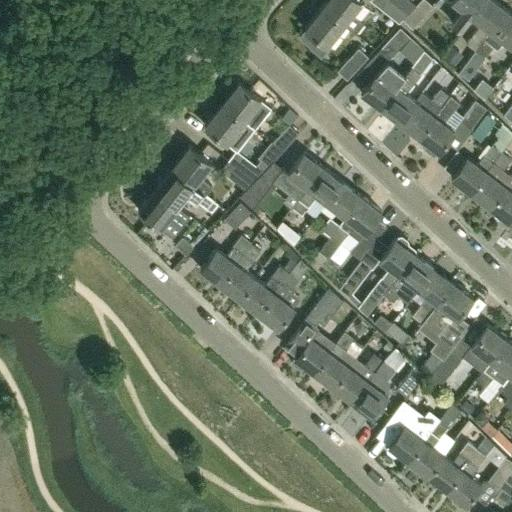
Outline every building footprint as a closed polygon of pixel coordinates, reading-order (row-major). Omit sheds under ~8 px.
[(323,0),(320,5),(342,23),(354,32),(362,22),(350,13),(359,1),(358,0),(323,0)] [(401,18),(402,19),(407,13),(390,0),(368,0),(368,1),(397,22),(401,18)] [(390,0),(407,13),(414,5),(408,0),(390,0)] [(431,5),(425,0),(419,0),(414,5),(407,13),(402,19),(411,28),(431,5)] [(459,28),(469,15),(471,16),(482,0),(450,0),(460,8),(450,22),(459,28)] [(506,9),(493,0),(482,0),(471,16),(480,23),(473,31),(474,31),(465,43),(474,51),(490,30),(506,9)] [(342,23),(320,5),(303,26),(305,28),(297,38),(319,56),(328,46),(326,44),(342,23)] [(490,30),(474,51),(459,72),(468,78),(493,46),(497,49),(503,41),(508,45),(511,39),(511,14),(506,9),(490,30)] [(379,46),(389,56),(409,35),(398,26),(379,46)] [(454,65),(463,54),(452,45),(443,55),(454,65)] [(346,79),(367,56),(357,47),(336,70),(346,79)] [(359,91),(379,106),(404,74),(385,59),(376,70),(375,70),(359,91)] [(404,74),(379,106),(398,120),(414,99),(404,92),(419,72),(410,66),(404,74)] [(269,106),(259,98),(237,80),(220,102),(253,127),(269,106)] [(421,90),(414,99),(398,120),(417,135),(433,114),(448,95),(439,88),(432,98),(421,90)] [(448,95),(433,114),(417,135),(425,141),(422,146),(432,154),(436,150),(452,129),(444,122),(453,110),(458,102),(448,95)] [(470,127),(485,107),(474,99),(459,119),(470,127)] [(511,121),(511,100),(502,114),(511,122),(511,121)] [(225,141),(234,148),(227,158),(253,179),(256,176),(261,169),(236,149),(253,127),(220,102),(203,123),(225,141)] [(270,140),(280,150),(297,131),(287,122),(270,140)] [(449,176),(469,191),(485,171),(500,150),(511,134),(511,132),(504,125),(476,162),(466,154),(449,176)] [(210,185),(199,175),(209,162),(186,144),(169,166),(192,183),(204,193),(210,185)] [(272,177),(298,196),(290,206),(291,206),(322,165),(303,150),(287,169),(282,165),(272,177)] [(509,157),(500,150),(485,171),(469,191),(488,205),(505,184),(511,175),(501,167),(509,157)] [(253,179),(227,158),(219,169),(243,189),(253,179)] [(342,180),(322,165),(291,206),(300,213),(315,194),(325,201),(342,180)] [(192,183),(169,166),(153,187),(188,214),(189,213),(176,204),(185,192),(205,208),(211,199),(204,193),(192,183)] [(243,189),(238,195),(239,195),(248,204),(255,195),(259,191),(263,187),(265,184),(256,176),(253,179),(243,189)] [(342,180),(325,201),(344,216),(360,194),(342,180)] [(511,215),(511,189),(505,184),(488,205),(508,221),(511,215)] [(159,225),(167,215),(180,225),(188,214),(153,187),(136,208),(159,225)] [(385,225),(374,216),(380,209),(360,194),(344,216),(338,224),(329,235),(318,250),(328,257),(348,231),(356,238),(348,248),(361,257),(367,249),(385,225)] [(233,227),(249,210),(239,200),(223,217),(233,227)] [(329,235),(338,224),(328,216),(319,227),(329,235)] [(173,243),(185,253),(192,245),(181,234),(173,243)] [(199,267),(219,282),(235,261),(250,242),(240,235),(224,252),(216,246),(199,267)] [(398,272),(414,251),(395,237),(376,261),(386,269),(380,277),(389,284),(398,272)] [(250,242),(235,261),(219,282),(238,297),(254,276),(244,268),(259,249),(250,242)] [(418,287),(434,266),(414,251),(398,272),(389,284),(382,293),(392,300),(396,294),(406,302),(418,287)] [(264,283),(254,276),(238,297),(257,312),(273,290),(296,261),(290,257),(282,267),(279,264),(264,283)] [(296,261),(273,290),(257,312),(276,326),(292,305),(292,304),(297,296),(292,292),(296,287),(293,285),(307,265),(299,257),(296,261)] [(370,266),(360,258),(337,288),(347,295),(370,266)] [(431,309),(453,281),(434,266),(418,287),(424,292),(409,312),(418,319),(414,324),(418,327),(431,309)] [(427,377),(437,364),(447,351),(459,336),(468,324),(456,315),(472,295),(453,281),(431,309),(418,327),(432,337),(426,345),(442,357),(427,377)] [(342,298),(337,293),(327,285),(300,321),(310,328),(313,324),(317,320),(323,324),(342,298)] [(379,312),(373,320),(372,321),(383,329),(390,321),(379,312)] [(329,349),(309,334),(316,326),(313,324),(310,328),(300,321),(283,343),(295,353),(293,356),(290,361),(300,369),(304,364),(313,371),(329,349)] [(473,376),(476,378),(485,367),(491,360),(506,339),(486,324),(470,344),(459,336),(447,351),(458,359),(461,355),(479,368),(473,376)] [(329,349),(313,371),(332,386),(348,364),(338,356),(352,336),(343,330),(329,349)] [(510,374),(511,370),(511,343),(506,339),(491,360),(485,367),(491,372),(504,381),(510,374)] [(348,364),(332,386),(351,401),(382,360),(372,352),(363,362),(355,356),(348,364)] [(391,366),(382,360),(351,401),(370,415),(388,391),(388,380),(386,378),(393,368),(391,366)] [(404,395),(421,372),(412,364),(394,387),(404,395)] [(438,385),(448,372),(437,364),(427,377),(438,385)] [(491,372),(485,367),(476,378),(482,383),(491,372)] [(511,408),(511,370),(510,374),(504,381),(498,388),(506,395),(502,400),(511,408)] [(423,416),(401,399),(375,434),(387,443),(387,444),(388,445),(386,448),(386,451),(390,454),(393,453),(395,451),(406,460),(423,438),(437,419),(427,411),(423,416)] [(406,460),(426,474),(442,453),(431,444),(446,425),(437,419),(423,438),(406,460)] [(476,448),(461,467),(445,489),(453,495),(451,498),(451,501),(458,506),(461,506),(463,503),(464,503),(472,493),(484,503),(491,495),(497,486),(511,467),(511,461),(504,455),(487,478),(480,482),(470,474),(485,455),(484,454),(492,443),(485,436),(476,448)] [(466,440),(451,459),(442,453),(426,474),(445,489),(461,467),(476,448),(466,440)] [(511,491),(511,467),(497,486),(491,495),(503,504),(511,491)]
